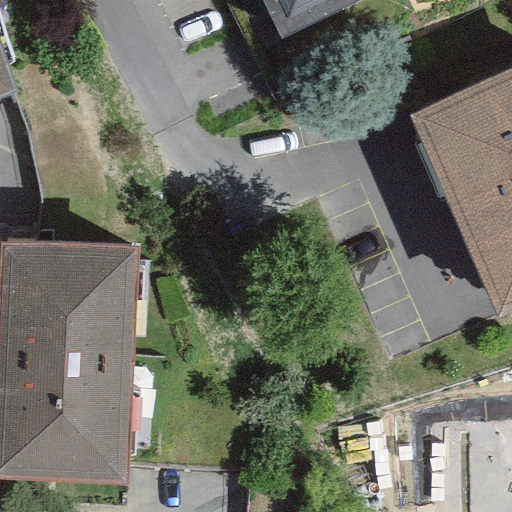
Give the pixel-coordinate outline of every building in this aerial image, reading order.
[(271,0),(284,25),(337,0),(271,0)] [(0,19),(0,73),(17,67),(0,19)] [(511,63),(415,106),(504,306),(511,302),(511,63)] [(139,228),(3,222),(0,301),(0,456),(129,462),(139,228)] [(511,511),(511,423),(433,427),(433,511),(511,511)]
